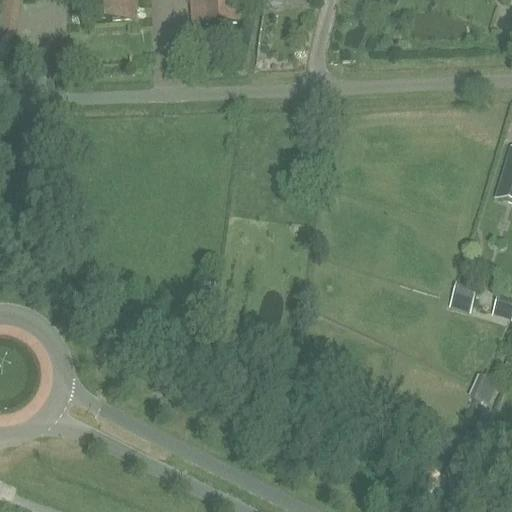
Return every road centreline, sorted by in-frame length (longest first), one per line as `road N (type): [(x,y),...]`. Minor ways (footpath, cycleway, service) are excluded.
road 1 (unclassified): [(511,79),(0,100)]
road 2 (tertiary): [(297,511),(102,414),(63,386)]
road 3 (tertiary): [(47,419),(235,511)]
